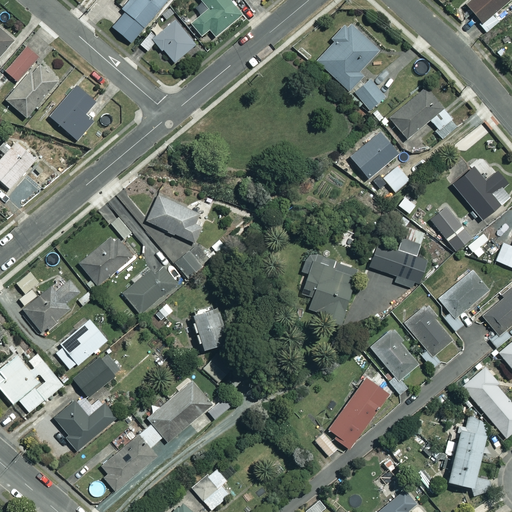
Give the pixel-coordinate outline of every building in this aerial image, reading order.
[(166,0),(125,0),(120,7),(126,11),(112,27),(130,42),(166,0)] [(241,14),(228,0),(199,0),(207,9),(190,23),(200,36),(208,29),(214,36),(241,14)] [(469,0),(465,4),(481,23),(507,0),(469,0)] [(154,36),(150,32),(139,42),(146,51),(153,44),(161,53),(163,51),(173,62),(195,43),(174,19),(154,36)] [(378,49),(350,22),(315,60),(348,91),(363,75),(358,70),(378,49)] [(0,54),(14,39),(0,27),(0,54)] [(37,57),(24,46),(4,70),(17,81),(37,57)] [(4,98),(26,118),(37,105),(41,109),(63,83),(38,61),(4,98)] [(273,72),(263,79),(279,100),(288,93),(273,72)] [(0,89),(10,81),(2,73),(0,74),(0,89)] [(384,94),(369,78),(353,92),(368,109),(384,94)] [(93,100),(76,86),(50,117),(77,140),(93,122),(82,113),(93,100)] [(451,120),(426,87),(388,116),(404,137),(429,119),(437,130),(451,120)] [(397,153),(380,131),(349,155),(366,177),(397,153)] [(9,146),(3,140),(0,142),(0,149),(4,153),(0,157),(0,180),(8,188),(37,157),(17,138),(9,146)] [(493,172),(480,157),(450,183),(481,219),(508,196),(500,186),(505,181),(496,170),(493,172)] [(395,163),(370,182),(376,189),(386,182),(393,192),(408,181),(395,163)] [(414,203),(403,196),(397,205),(408,213),(414,203)] [(206,214),(155,197),(146,223),(197,240),(206,214)] [(472,235),(444,205),(428,220),(456,250),(472,235)] [(130,231),(117,217),(110,224),(123,238),(130,231)] [(355,230),(343,227),(338,241),(351,245),(355,230)] [(131,255),(112,233),(78,263),(96,285),(131,255)] [(408,252),(373,241),(365,268),(399,279),(408,252)] [(511,246),(503,242),(495,260),(511,267),(511,246)] [(208,257),(196,243),(174,263),(186,277),(208,257)] [(356,269),(303,253),(298,268),(307,271),(300,294),(311,297),(307,312),(339,322),(356,269)] [(175,283),(158,262),(121,293),(139,314),(175,283)] [(486,290),(470,270),(436,298),(446,309),(440,314),(454,330),(462,324),(455,316),(486,290)] [(37,281),(29,271),(15,282),(23,292),(37,281)] [(77,292),(66,278),(61,283),(58,280),(22,308),(40,331),(69,309),(64,302),(77,292)] [(511,318),(511,287),(481,316),(496,333),(511,318)] [(226,340),(214,305),(188,314),(200,349),(226,340)] [(0,307),(0,323),(0,324),(8,316),(0,307)] [(450,339),(422,307),(403,324),(431,356),(450,339)] [(106,340),(88,319),(59,343),(62,346),(55,352),(69,369),(106,340)] [(509,336),(503,328),(489,339),(495,347),(509,336)] [(417,363),(390,330),(369,346),(396,379),(417,363)] [(511,339),(497,352),(511,369),(511,339)] [(121,370),(105,350),(71,377),(87,397),(121,370)] [(213,350),(198,367),(217,384),(232,367),(213,350)] [(62,384),(36,353),(22,364),(15,355),(0,366),(0,389),(11,402),(17,398),(28,412),(62,384)] [(511,430),(511,403),(482,368),(461,386),(504,437),(511,430)] [(387,393),(365,377),(325,432),(348,448),(387,393)] [(162,436),(167,441),(212,404),(192,379),(146,416),(152,423),(138,433),(149,446),(162,436)] [(231,403),(225,395),(207,410),(213,418),(231,403)] [(87,407),(77,396),(53,418),(67,434),(64,437),(76,451),(115,416),(103,402),(87,416),(82,411),(87,407)] [(479,411),(468,409),(463,429),(458,427),(445,479),(471,486),(470,490),(486,494),(489,480),(472,476),(486,421),(477,419),(479,411)] [(309,433),(305,436),(324,457),(335,447),(311,421),(304,428),(309,433)] [(154,456),(136,435),(100,465),(107,473),(102,476),(114,490),(154,456)] [(234,490),(215,467),(191,487),(210,510),(234,490)] [(375,487),(367,478),(357,487),(365,496),(375,487)] [(415,503),(404,488),(374,511),(408,511),(406,510),(415,503)] [(316,499),(303,509),(304,511),(318,511),(323,509),(316,499)] [(193,511),(181,501),(172,511),(193,511)]
